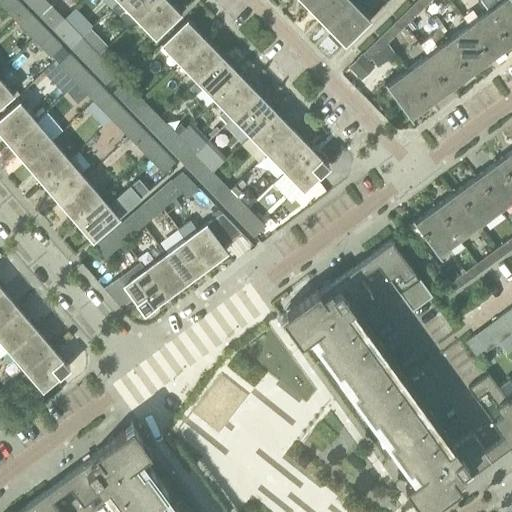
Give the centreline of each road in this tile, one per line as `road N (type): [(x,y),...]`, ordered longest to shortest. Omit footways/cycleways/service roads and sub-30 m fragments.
road 1 (residential): [(150,378),(419,175)]
road 2 (residential): [(419,175),(250,0)]
road 3 (residential): [(150,378),(0,205)]
road 4 (residential): [(0,488),(150,378)]
